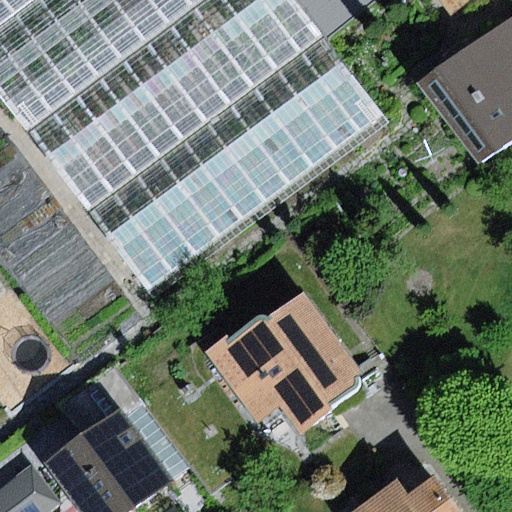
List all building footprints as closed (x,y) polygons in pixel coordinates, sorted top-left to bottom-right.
[(0,0),(0,92),(27,128),(196,0),(0,0)] [(293,0),(196,0),(27,128),(151,293),(382,120),(324,43),(293,0)] [(381,0),(293,0),(324,43),(381,0)] [(472,0),(440,0),(452,15),(472,0)] [(511,22),(422,86),(479,166),(511,143),(511,22)] [(361,375),(302,294),(269,318),(265,316),(259,318),(209,356),(258,420),(279,405),(302,435),(358,392),(361,388),(362,383),(362,379),(361,375)] [(64,406),(86,437),(122,411),(175,483),(191,472),(115,368),(64,406)] [(86,437),(47,466),(80,511),(135,511),(175,483),(122,411),(86,437)] [(511,432),(500,441),(511,456),(511,432)] [(30,467),(0,490),(0,511),(48,511),(59,504),(30,467)] [(459,511),(435,477),(409,496),(397,479),(350,511),(459,511)]
